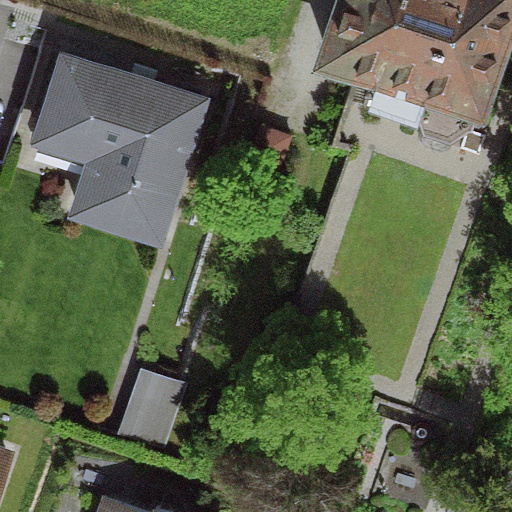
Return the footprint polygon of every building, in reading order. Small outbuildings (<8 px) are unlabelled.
[(462,126),(463,127),(506,0),(339,0),(321,53),(370,70),(362,92),(413,109),(419,132),(443,140),(462,126)] [(164,235),(210,93),(63,45),(34,133),(100,155),(82,208),(164,235)] [(284,134),(257,125),(238,178),(264,188),(284,134)] [(134,435),(181,443),(194,375),(147,366),(134,435)] [(148,511),(142,511),(104,499),(99,511),(164,511),(150,507),(148,511)]
